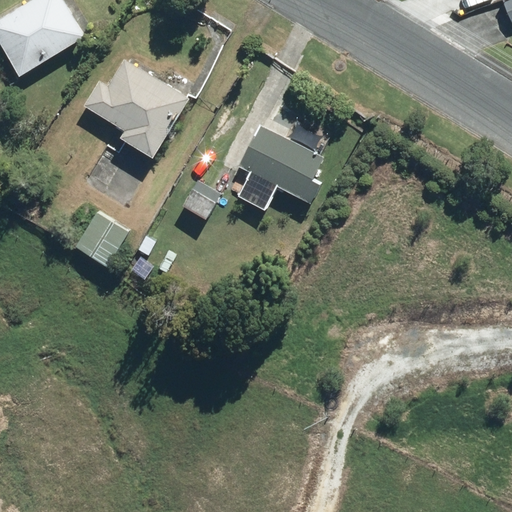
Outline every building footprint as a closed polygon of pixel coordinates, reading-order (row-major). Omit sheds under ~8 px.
[(68,0),(31,0),(0,19),(0,34),(24,74),(89,34),(68,0)] [(452,0),(459,16),(495,0),(452,0)] [(103,80),(89,103),(130,128),(126,134),(131,137),(158,154),(192,97),(129,58),(112,86),(103,80)] [(262,174),(259,180),(276,188),(279,183),(315,201),(325,182),(315,177),(326,156),(263,124),(243,164),(262,174)] [(217,177),(230,184),(236,173),(223,166),(217,177)] [(199,175),(185,199),(213,216),(227,192),(199,175)] [(96,230),(85,249),(103,259),(113,241),(96,230)]
